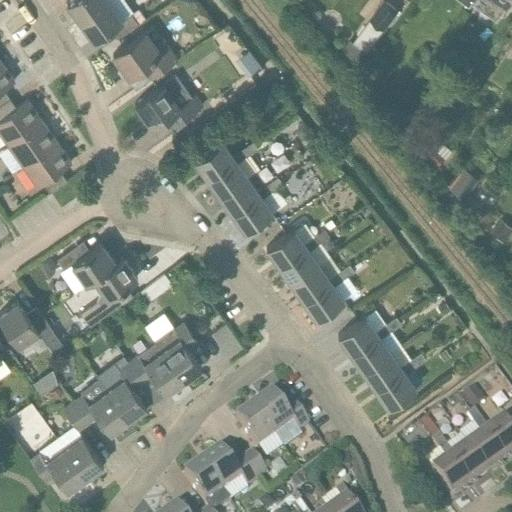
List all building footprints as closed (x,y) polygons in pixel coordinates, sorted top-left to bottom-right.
[(80,23),(109,2),(107,0),(71,0),(66,3),(80,23)] [(381,30),(397,9),(385,0),(382,0),(368,20),(381,30)] [(474,0),(474,1),(475,2),(476,0),(486,0),(487,0),(484,4),(498,15),(497,17),(498,18),(510,0),(474,0)] [(109,2),(80,23),(93,42),(110,30),(117,39),(138,24),(131,14),(122,21),(109,2)] [(368,20),(351,41),(365,51),(381,30),(368,20)] [(177,59),(162,38),(154,44),(145,32),(112,55),(128,77),(141,68),(149,79),(177,59)] [(0,105),(9,99),(3,89),(14,81),(0,60),(0,105)] [(367,74),(382,86),(392,72),(376,61),(367,74)] [(195,94),(191,97),(176,75),(134,104),(151,129),(164,120),(171,128),(203,106),(195,94)] [(27,100),(16,108),(9,99),(0,105),(0,134),(8,145),(42,121),(27,100)] [(420,141),(430,127),(420,120),(410,134),(420,141)] [(22,166),(57,142),(42,121),(8,145),(22,166)] [(302,140),(312,133),(305,122),(298,127),(297,133),(302,140)] [(207,179),(245,152),(243,149),(232,156),(222,141),(194,161),(202,173),(207,179)] [(243,149),(245,152),(248,156),(249,155),(258,149),(255,145),(253,141),(243,149)] [(420,148),(438,165),(445,158),(427,141),(420,148)] [(66,181),(60,171),(71,163),(57,142),(22,166),(37,187),(43,183),(49,193),(66,181)] [(248,156),(245,152),(207,179),(219,197),(247,177),(237,163),(248,156)] [(469,169),(453,187),(466,198),(482,180),(469,169)] [(232,214),(270,188),(267,184),(257,191),(247,177),(219,197),(232,214)] [(267,184),(270,188),(272,191),(276,188),(283,184),(280,180),(278,177),(267,184)] [(270,188),(232,214),(245,232),(273,213),(262,198),(272,191),(270,188)] [(323,224),(328,231),(335,226),(331,219),(323,224)] [(511,228),(501,219),(489,233),(503,243),(511,231),(511,228)] [(278,266),(317,240),(314,236),(304,243),(294,229),(266,248),(278,266)] [(319,243),(329,236),(327,232),(324,229),(321,231),(314,236),(317,240),(319,243)] [(291,284),(319,264),(309,250),(319,243),(317,240),(278,266),(291,284)] [(115,263),(115,262),(101,242),(84,254),(77,245),(57,259),(64,269),(71,264),(86,284),(93,279),(115,263)] [(80,313),(90,327),(107,314),(127,299),(120,289),(137,278),(123,257),(115,262),(115,263),(93,279),(101,289),(96,301),(80,313)] [(42,265),(47,273),(56,267),(50,259),(42,265)] [(303,302),(342,275),(339,271),(329,278),(319,264),(291,284),(303,302)] [(339,271),(342,275),(344,279),(344,278),(347,276),(354,271),(352,268),(349,264),(340,271),(339,271)] [(164,274),(140,291),(147,302),(171,284),(164,274)] [(342,275),(303,302),(316,320),(344,300),(334,286),(344,279),(342,275)] [(64,346),(54,332),(39,311),(29,318),(18,301),(0,313),(0,319),(18,346),(38,331),(54,353),(64,346)] [(437,308),(442,315),(449,310),(445,303),(437,308)] [(350,354),(388,327),(386,324),(376,331),(366,316),(337,336),(350,354)] [(398,320),(396,317),(386,324),(388,327),(391,331),(401,324),(398,320)] [(183,380),(201,367),(189,350),(199,343),(184,322),(174,329),(172,327),(154,340),(156,343),(183,380)] [(362,372),(391,352),(381,338),(391,331),(388,327),(350,354),(362,372)] [(153,376),(165,393),(183,380),(156,343),(139,356),(138,355),(128,362),(143,383),(153,376)] [(439,354),(444,361),(450,356),(446,350),(439,354)] [(375,390),(413,363),(411,359),(400,366),(391,352),(362,372),(375,390)] [(413,363),(416,366),(426,359),(423,356),(421,352),(411,359),(413,363)] [(128,362),(123,355),(95,375),(106,390),(128,420),(146,407),(133,390),(143,383),(128,362)] [(406,373),(411,369),(416,366),(413,363),(375,390),(388,407),(416,388),(406,373)] [(474,385),(458,396),(469,411),(485,400),(474,385)] [(58,387),(50,393),(56,400),(63,394),(58,387)] [(128,420),(106,390),(89,403),(83,395),(73,402),(88,423),(98,416),(110,433),(128,420)] [(309,423),(294,402),(284,409),(272,392),(254,405),(275,435),(293,422),(298,431),(309,423)] [(30,450),(56,432),(35,402),(9,420),(30,450)] [(88,423),(73,402),(63,409),(78,429),(88,423)] [(256,448),(275,435),(254,405),(235,418),(256,448)] [(471,411),(470,412),(467,414),(473,423),(474,424),(478,421),(481,419),(476,412),(474,409),(471,411)] [(478,421),(505,459),(511,454),(511,431),(503,419),(488,429),(481,419),(478,421)] [(487,472),(505,459),(478,421),(474,424),(481,434),(467,444),(487,472)] [(437,435),(435,436),(432,439),(434,443),(439,449),(443,447),(446,444),(439,434),(437,435)] [(64,448),(85,478),(103,465),(82,435),(64,448)] [(453,454),(446,444),(443,447),(469,484),(487,472),(467,444),(453,454)] [(451,497),(469,484),(443,447),(439,449),(446,459),(431,470),(451,497)] [(67,491),(85,478),(64,448),(46,461),(40,453),(30,460),(45,481),(55,474),(67,491)] [(257,479),(242,458),(232,465),(220,448),(202,461),(223,491),(241,478),(246,486),(257,479)] [(257,479),(266,472),(252,451),(242,458),(257,479)] [(333,454),(335,467),(350,465),(347,451),(333,454)] [(205,503),(223,491),(202,461),(184,474),(205,503)] [(298,491),(308,485),(300,473),(290,479),(298,491)] [(329,511),(356,511),(346,497),(349,495),(342,485),(335,490),(342,500),(328,510),(329,511)] [(266,495),(257,502),(264,510),(273,503),(266,495)] [(295,503),(291,496),(284,502),(288,508),(292,505),(295,503)] [(292,505),(293,506),(297,511),(304,511),(307,510),(300,501),(300,500),(296,503),(295,503),(292,505)]
